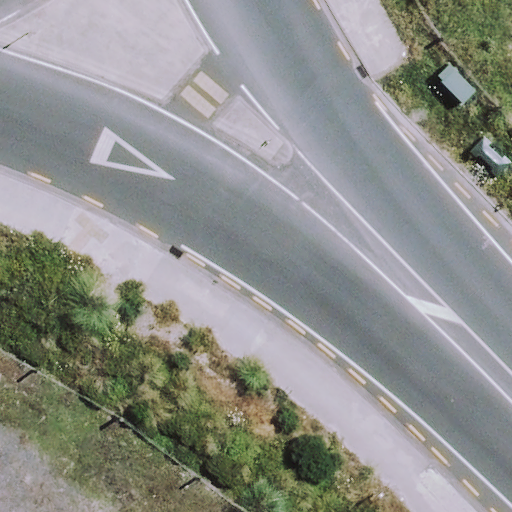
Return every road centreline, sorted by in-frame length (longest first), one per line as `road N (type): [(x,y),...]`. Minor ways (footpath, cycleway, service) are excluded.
road 1 (tertiary): [(379,244),(0,106)]
road 2 (tertiary): [(256,0),(287,85),(379,244)]
road 3 (tertiary): [(379,244),(511,378)]
